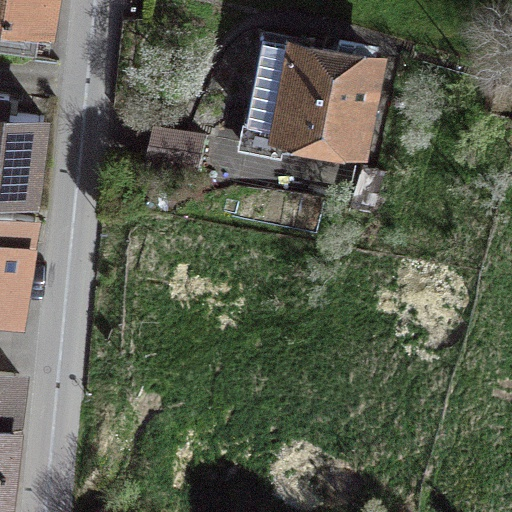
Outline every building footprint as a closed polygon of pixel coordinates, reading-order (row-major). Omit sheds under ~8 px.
[(45,0),(0,0),(0,48),(34,53),(41,26),(45,0)] [(264,31),(242,143),(277,150),(282,127),(359,142),(375,58),(365,56),(367,44),(339,39),(336,51),(298,43),(299,38),(264,31)] [(0,194),(32,198),(43,114),(6,110),(8,94),(0,93),(0,194)] [(156,124),(148,156),(199,167),(207,135),(156,124)] [(362,164),(350,205),(372,211),(385,171),(362,164)] [(0,316),(17,319),(35,215),(0,208),(0,316)] [(0,511),(19,373),(0,370),(0,511)]
